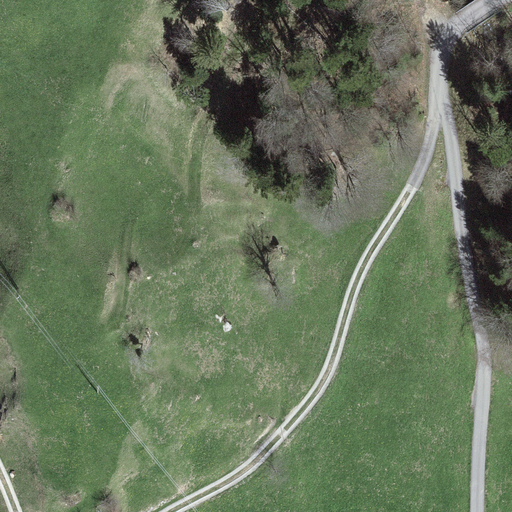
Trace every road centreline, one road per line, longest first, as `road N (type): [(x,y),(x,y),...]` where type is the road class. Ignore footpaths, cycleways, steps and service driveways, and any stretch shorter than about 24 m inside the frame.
road 1 (track): [(169,511),(258,455),(320,384),(363,264),(416,172),(442,96)]
road 2 (unclassified): [(442,96),(481,350),(475,511)]
